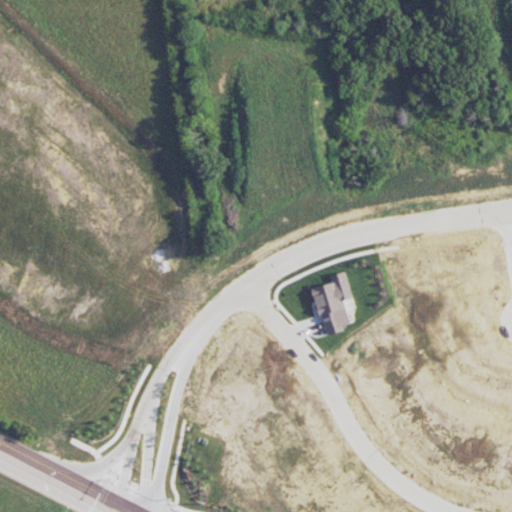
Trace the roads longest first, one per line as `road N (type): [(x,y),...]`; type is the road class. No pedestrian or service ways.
road 1 (residential): [(511,207),(320,239),(253,277),(158,385),(135,511)]
road 2 (residential): [(243,287),(311,362),(379,466),(419,499),(454,511)]
road 3 (secondary): [(0,443),(129,511)]
